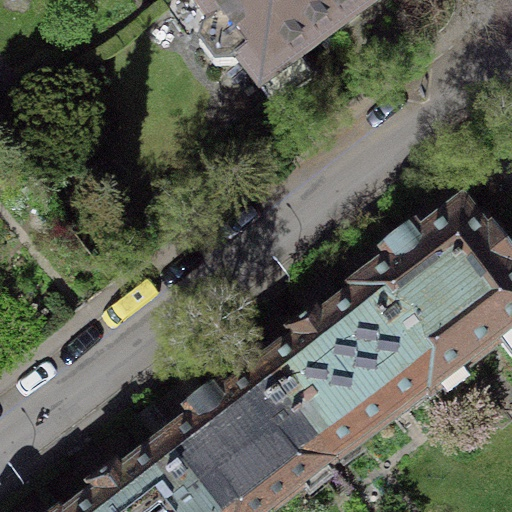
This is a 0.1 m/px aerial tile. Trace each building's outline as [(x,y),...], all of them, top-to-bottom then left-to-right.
[(197,0),(213,21),(207,25),(200,43),(216,65),(235,64),(241,60),(261,86),(261,85),(276,105),(312,79),(297,59),(336,30),(368,72),(416,37),(388,0),(197,0)] [(353,289),(433,393),(498,343),(511,360),(511,260),(491,233),(487,236),(463,205),(420,238),(415,232),(399,244),(383,256),(388,262),(353,289)] [(294,341),(257,370),(332,466),(333,465),(333,464),(428,390),(431,394),(433,393),(353,289),(351,291),(354,295),(321,320),(316,314),(303,324),(289,335),(294,341)] [(191,421),(158,446),(209,511),(271,511),(332,466),(257,370),(222,396),(217,390),(202,402),(186,414),(191,421)] [(209,511),(158,446),(122,474),(117,468),(103,479),(89,489),(94,495),(72,511),(209,511)]
